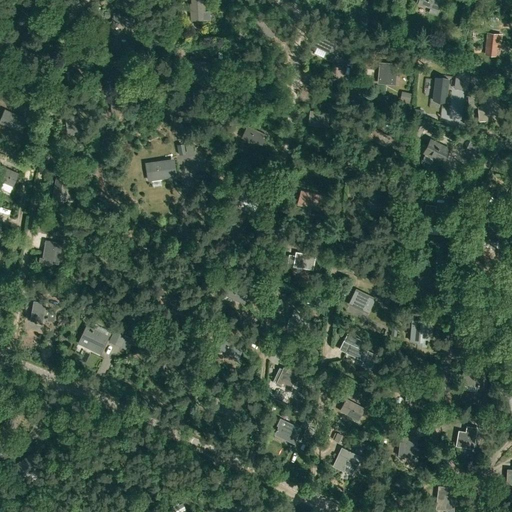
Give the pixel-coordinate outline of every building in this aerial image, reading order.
[(191,0),(192,3),(191,4),(191,20),(210,19),(209,11),(204,12),(203,5),(204,5),(204,0),(191,0)] [(419,0),(417,0),(417,3),(419,4),(439,11),(443,0),(420,0),(419,0)] [(21,11),(18,23),(36,27),(39,16),(21,11)] [(113,22),(111,27),(113,32),(119,32),(122,27),(134,27),(134,18),(127,17),(127,16),(119,16),(119,14),(114,13),(113,22)] [(259,16),(253,27),(258,29),(258,30),(259,31),(260,30),(263,31),(264,28),(274,33),(278,25),(259,16)] [(488,33),(486,54),(496,56),(497,45),(500,45),(501,35),(488,33)] [(316,34),(312,43),(328,51),(325,57),(332,60),(334,54),(339,45),(341,40),(336,38),(334,42),(322,36),(321,37),(316,34)] [(277,53),(274,59),(283,63),(286,58),(277,53)] [(196,63),(194,83),(206,84),(213,85),(214,77),(207,76),(208,64),(196,63)] [(278,63),(273,71),(278,74),(282,65),(278,63)] [(380,63),(379,79),(385,80),(385,83),(395,84),(397,65),(387,64),(380,63)] [(457,70),(456,77),(469,79),(470,71),(457,70)] [(254,72),(251,79),(252,79),(251,80),(256,83),(255,85),(264,90),(269,80),(258,74),(258,73),(256,72),(255,73),(254,72)] [(436,77),(433,100),(446,102),(448,79),(436,77)] [(0,91),(0,99),(5,101),(8,94),(0,91)] [(177,93),(176,104),(188,105),(189,95),(177,93)] [(481,107),(479,107),(479,120),(489,120),(488,107),(495,107),(494,94),(480,95),(481,107)] [(121,100),(111,100),(111,108),(121,108),(121,100)] [(5,110),(0,121),(0,122),(22,132),(27,120),(5,110)] [(312,111),(311,125),(328,127),(329,113),(312,111)] [(78,115),(67,117),(69,134),(74,134),(74,132),(80,131),(78,115)] [(420,117),(413,131),(419,134),(423,127),(433,132),(433,131),(436,125),(422,118),(420,117)] [(243,135),(243,137),(259,145),(259,143),(261,144),(266,135),(248,126),(243,135)] [(372,128),(368,137),(385,146),(388,140),(393,143),(396,137),(391,134),(390,136),(372,128)] [(471,140),(465,150),(482,159),(487,149),(471,140)] [(432,141),(423,160),(431,164),(434,157),(442,160),(447,149),(432,141)] [(152,171),(147,171),(149,182),(176,178),(175,170),(172,171),(171,162),(152,164),(152,171)] [(78,163),(75,169),(82,172),(85,167),(78,163)] [(0,165),(0,179),(2,181),(0,184),(0,185),(11,190),(13,185),(18,174),(0,165)] [(57,177),(53,198),(65,200),(69,179),(57,177)] [(372,182),(370,202),(382,203),(383,192),(385,192),(386,183),(372,182)] [(236,199),(233,206),(248,213),(251,207),(254,209),(254,208),(259,200),(241,191),(236,199)] [(301,191),(298,204),(317,209),(319,201),(323,202),(324,197),(301,191)] [(425,204),(423,225),(439,227),(439,230),(441,230),(441,226),(440,226),(442,213),(432,212),(432,205),(429,205),(425,204)] [(481,225),(480,240),(496,241),(496,244),(498,244),(498,240),(497,240),(499,221),(493,220),(492,226),(481,225)] [(42,224),(41,232),(49,233),(50,226),(42,224)] [(429,231),(429,239),(443,239),(443,231),(429,231)] [(50,232),(47,239),(58,243),(60,235),(50,232)] [(40,258),(39,264),(50,266),(50,263),(58,265),(62,244),(57,243),(46,241),(43,259),(40,258)] [(288,259),(294,260),(293,266),(313,270),(315,255),(296,252),(294,260),(288,259)] [(418,266),(415,285),(430,287),(431,280),(437,281),(438,273),(439,269),(418,266)] [(230,285),(226,294),(226,295),(227,294),(244,303),(243,303),(244,303),(248,294),(249,293),(246,291),(245,293),(231,286),(230,285)] [(357,289),(350,304),(362,310),(367,313),(375,298),(357,289)] [(34,301),(30,320),(35,321),(34,322),(36,323),(42,324),(44,315),(49,315),(48,318),(54,320),(55,312),(45,310),(45,305),(40,304),(41,302),(34,301)] [(288,322),(286,327),(293,330),(295,325),(305,329),(310,315),(294,309),(289,322),(288,322)] [(413,320),(411,341),(417,341),(416,346),(426,347),(426,345),(428,345),(429,341),(428,341),(429,328),(418,327),(419,321),(417,321),(417,320),(413,320)] [(86,327),(78,343),(101,354),(108,337),(86,327)] [(113,330),(109,340),(121,346),(125,336),(126,333),(120,330),(119,333),(113,330)] [(347,334),(340,349),(346,352),(346,353),(364,361),(370,364),(374,355),(369,352),(357,346),(360,340),(347,334)] [(221,342),(218,348),(219,348),(238,357),(243,347),(243,346),(243,347),(224,338),(224,337),(223,339),(222,339),(220,342),(221,342)] [(465,362),(461,383),(477,385),(477,388),(479,388),(479,384),(481,371),(469,369),(470,363),(465,362)] [(279,367),(273,381),(276,383),(280,385),(281,383),(290,387),(292,382),(298,385),(299,383),(305,385),(306,382),(308,383),(308,382),(307,381),(309,377),(288,367),(286,371),(279,367)] [(406,379),(404,397),(413,398),(413,400),(418,401),(420,386),(426,387),(427,381),(406,379)] [(218,395),(212,407),(222,411),(223,408),(234,413),(235,411),(236,409),(236,408),(239,402),(231,398),(229,401),(218,395)] [(3,408),(0,415),(0,421),(9,425),(18,403),(16,403),(16,402),(11,400),(11,401),(5,398),(1,408),(3,408)] [(346,400),(340,410),(358,419),(364,409),(346,400)] [(279,425),(275,434),(293,443),(296,438),(297,436),(298,434),(300,429),(281,419),(278,425),(279,425)] [(42,435),(51,433),(49,425),(40,427),(42,435)] [(459,430),(456,445),(472,448),(472,450),(473,451),(474,444),(477,428),(473,427),(471,427),(470,432),(459,430)] [(61,430),(55,442),(72,451),(78,441),(68,435),(69,434),(61,430)] [(305,431),(300,440),(306,443),(310,434),(305,431)] [(336,433),(333,443),(338,445),(342,435),(336,433)] [(401,435),(398,456),(414,458),(414,460),(416,460),(416,456),(417,443),(413,443),(414,437),(405,436),(401,435)] [(342,448),(334,465),(352,474),(360,457),(342,448)] [(32,455),(14,466),(21,477),(39,466),(32,455)] [(438,488),(436,509),(451,510),(451,511),(453,511),(454,508),(453,508),(454,496),(447,495),(448,488),(438,487),(438,488)] [(183,502),(174,508),(176,511),(180,511),(186,509),(183,502)]
